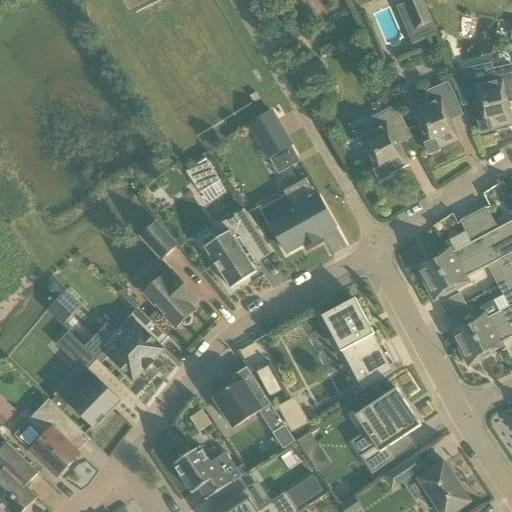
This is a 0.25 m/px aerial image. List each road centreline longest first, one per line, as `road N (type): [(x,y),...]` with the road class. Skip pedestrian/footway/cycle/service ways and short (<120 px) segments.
road 1 (residential): [(126,460),(240,326),(373,251)]
road 2 (residential): [(459,411),(373,251)]
road 3 (unclassified): [(511,162),(373,251)]
